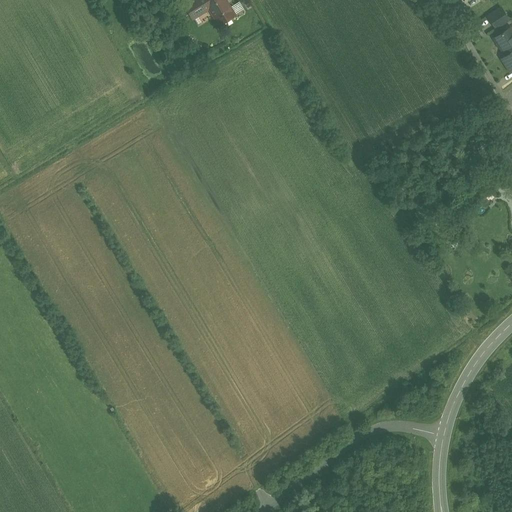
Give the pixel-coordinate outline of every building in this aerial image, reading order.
[(227,0),(189,0),(185,3),(194,17),(210,7),(220,23),(236,13),(227,0)] [(501,7),(488,16),(496,29),(510,20),(501,7)] [(511,31),(510,28),(495,38),(496,39),(495,41),(499,46),(501,46),(506,55),(502,58),(511,72),(511,70),(511,31)] [(511,145),(508,140),(488,154),(500,170),(505,167),(511,176),(511,145)] [(489,191),(476,178),(466,188),(480,201),(489,191)]
